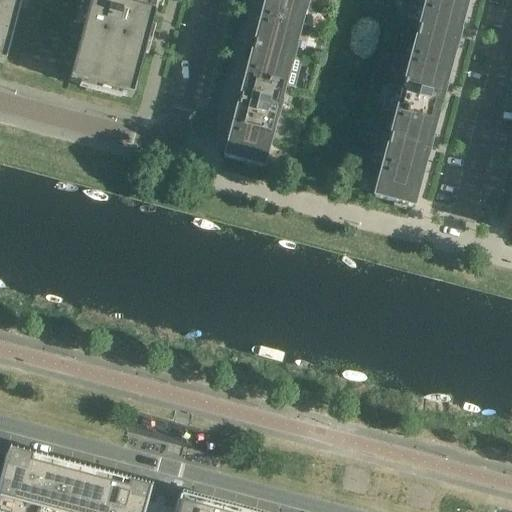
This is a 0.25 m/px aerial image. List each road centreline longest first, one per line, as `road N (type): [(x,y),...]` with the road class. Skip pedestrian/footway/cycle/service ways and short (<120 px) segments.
road 1 (residential): [(339,511),(0,422)]
road 2 (unclassified): [(0,102),(154,145),(175,132)]
road 3 (unclassified): [(469,196),(511,30)]
road 4 (residential): [(175,132),(212,0)]
